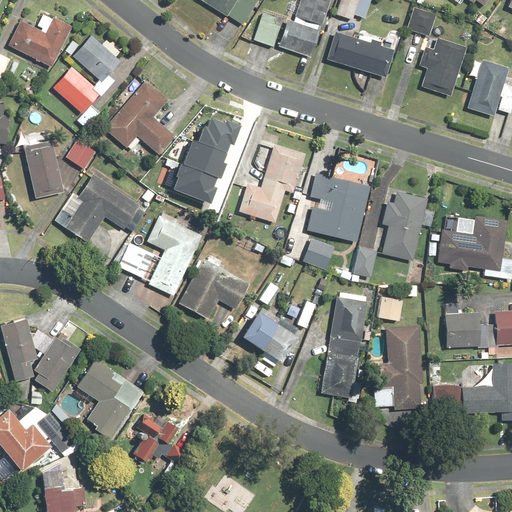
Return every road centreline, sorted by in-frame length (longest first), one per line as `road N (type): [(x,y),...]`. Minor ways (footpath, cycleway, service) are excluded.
road 1 (residential): [(0,270),(52,281),(327,444),(385,458),(511,462)]
road 2 (residential): [(511,168),(260,91),(196,62),(116,0)]
